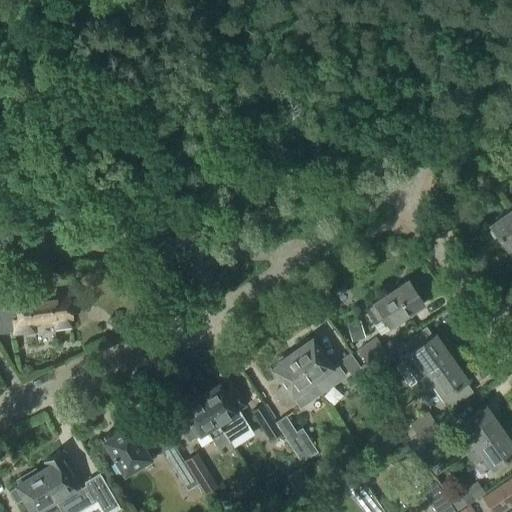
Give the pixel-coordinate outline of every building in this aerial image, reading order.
[(511,211),(489,227),(507,252),(511,247),(511,211)] [(389,327),(423,305),(407,282),(374,304),(366,310),(375,324),(383,318),(389,327)] [(76,312),(75,302),(70,300),(69,298),(16,305),(16,310),(4,312),(0,307),(0,333),(13,332),(13,334),(33,331),(31,322),(53,319),(54,328),(71,326),(69,317),(72,317),(71,315),(76,312)] [(115,331),(119,324),(115,317),(107,317),(103,324),(107,331),(115,331)] [(351,343),(365,339),(360,322),(347,326),(351,343)] [(449,358),(450,357),(434,335),(410,352),(399,360),(415,382),(425,375),(449,358)] [(336,365),(331,368),(311,340),(310,341),(308,338),(289,352),(316,389),(320,394),(344,377),(336,365)] [(365,362),(384,349),(376,338),(357,351),(365,362)] [(373,374),(392,361),(384,349),(365,362),(373,374)] [(299,408),(320,394),(316,389),(289,352),(278,359),(280,362),(278,363),(279,365),(272,370),(299,408)] [(363,394),(373,387),(349,353),(340,359),(363,394)] [(467,381),(450,357),(449,358),(425,375),(415,382),(408,387),(415,397),(432,385),(442,398),(449,408),(472,392),(465,382),(467,381)] [(228,443),(239,436),(228,418),(245,407),(228,380),(199,398),(221,432),(228,443)] [(221,432),(199,398),(178,411),(179,411),(172,416),(187,441),(194,437),(195,438),(205,431),(210,439),(217,450),(228,443),(221,432)] [(269,441),(281,433),(262,404),(250,412),(269,441)] [(485,407),(460,424),(469,437),(463,441),(462,446),(467,453),(500,429),(485,407)] [(409,439),(434,422),(427,412),(402,429),(409,439)] [(299,437),(285,417),(275,424),(302,462),(318,452),(305,433),(299,437)] [(417,451),(442,434),(434,422),(409,439),(417,451)] [(137,440),(129,426),(116,434),(113,430),(103,437),(105,441),(103,442),(116,463),(113,465),(118,474),(122,472),(124,475),(155,456),(143,436),(137,440)] [(394,427),(385,433),(394,445),(403,439),(394,427)] [(467,453),(465,455),(473,467),(484,459),(492,470),(511,456),(511,445),(500,429),(467,453)] [(363,447),(354,453),(362,464),(371,459),(363,447)] [(187,492),(198,485),(184,462),(175,448),(164,454),(187,492)] [(48,466),(36,473),(53,502),(54,501),(60,511),(81,511),(85,510),(78,497),(84,494),(59,453),(45,461),(48,466)] [(205,495),(218,487),(197,453),(184,462),(198,485),(205,495)] [(351,472),(362,464),(354,453),(343,460),(351,472)] [(439,462),(431,468),(435,475),(444,469),(439,462)] [(368,511),(379,505),(355,471),(341,481),(362,511),(368,511)] [(16,487),(8,491),(15,503),(23,499),(30,511),(35,511),(44,507),(46,511),(60,511),(54,501),(53,502),(36,473),(15,486),(16,487)] [(303,474),(288,484),(301,504),(316,494),(303,474)] [(491,511),(498,511),(511,502),(511,477),(482,498),(491,511)] [(466,507),(485,494),(477,482),(451,500),(458,511),(466,506),(466,507)] [(436,511),(454,511),(436,485),(423,493),(436,511)]
